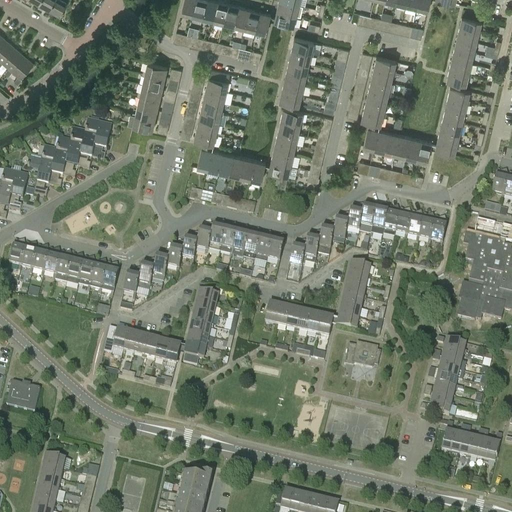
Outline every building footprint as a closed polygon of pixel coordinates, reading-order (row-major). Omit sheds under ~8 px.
[(49,8),(54,0),(40,0),(39,3),(49,8)] [(54,0),(49,8),(61,15),(69,0),(54,0)] [(188,17),(191,18),(195,0),(183,0),(181,12),(189,14),(188,17)] [(202,18),(206,0),(195,0),(191,18),(193,18),(194,16),(202,18)] [(206,0),(202,18),(211,20),(210,23),(212,23),(218,0),(216,0),(206,0)] [(214,24),(215,21),(224,23),(228,3),(218,0),(212,23),(214,24)] [(297,12),(299,4),(282,0),(279,0),(277,10),(299,15),(299,14),(297,14),(297,12)] [(407,0),(406,6),(415,8),(414,10),(416,11),(419,0),(407,0)] [(418,11),(419,9),(428,11),(430,0),(419,0),(416,11),(418,11)] [(233,28),(239,5),(228,3),(224,23),(232,25),(231,28),(233,28)] [(236,26),(245,28),(250,8),(239,5),(233,28),(235,29),(236,26)] [(245,28),(253,30),(252,33),(255,33),(260,11),(250,8),(245,28)] [(298,18),(299,15),(277,10),(274,21),(294,26),(296,18),(298,18)] [(257,34),(257,31),(266,33),(271,13),(260,11),(255,33),(257,34)] [(459,28),(481,33),(482,31),(480,30),(482,22),(462,17),(459,28)] [(402,24),(399,34),(410,37),(412,27),(402,24)] [(481,33),(459,28),(457,38),(477,43),(479,35),(481,35),(481,33)] [(295,37),(292,48),(314,53),(314,52),(312,51),(314,42),(295,37)] [(0,62),(14,47),(4,38),(0,43),(0,62)] [(477,43),(457,38),(454,49),(476,54),(477,52),(474,51),(477,43)] [(242,59),(244,49),(246,45),(241,44),(240,48),(237,58),(242,59)] [(8,68),(9,68),(5,73),(6,75),(23,55),(14,47),(0,62),(0,66),(3,63),(8,68)] [(289,59),(309,63),(311,55),(313,56),(314,53),(292,48),(289,59)] [(476,54),(454,49),(452,59),(471,64),(473,56),(476,56),(476,54)] [(33,64),(23,55),(6,75),(8,76),(12,71),(18,77),(14,82),(18,85),(22,79),(20,78),(33,64)] [(377,56),(374,67),(396,72),(396,70),(394,70),(397,61),(377,56)] [(309,63),(289,59),(287,69),(306,74),(309,63)] [(471,64),(452,59),(449,70),(471,75),(471,73),(469,73),(471,64)] [(147,62),(145,71),(143,71),(143,72),(165,77),(167,66),(147,62)] [(372,78),(391,82),(393,75),(395,75),(396,72),(374,67),(372,78)] [(230,73),(210,69),(206,87),(228,92),(229,90),(226,90),(230,73)] [(306,74),(287,69),(284,79),(304,84),(306,76),(306,74)] [(471,75),(449,70),(447,81),(466,85),(468,77),(470,77),(471,75)] [(142,84),(162,88),(165,77),(143,72),(142,75),(144,75),(142,84)] [(389,91),(391,82),(372,78),(369,88),(391,93),(391,92),(389,91)] [(302,92),(304,84),(284,79),(282,90),(304,95),(304,94),(302,93),(302,92)] [(142,84),(140,92),(138,92),(138,93),(160,98),(162,88),(142,84)] [(448,97),(470,102),(470,100),(468,100),(470,91),(450,86),(448,97)] [(203,98),(223,102),(225,94),(228,95),(228,92),(206,87),(203,98)] [(367,99),(387,103),(388,95),(390,96),(391,93),(369,88),(367,99)] [(303,98),(304,95),(282,90),(279,101),(299,105),(301,98),(303,98)] [(339,92),(329,90),(327,96),(337,98),(339,92)] [(137,104),(157,109),(160,98),(138,93),(137,96),(139,96),(137,104)] [(470,102),(448,97),(445,108),(465,112),(467,104),(469,105),(470,102)] [(201,108),(223,113),(224,111),(221,111),(223,102),(203,98),(201,108)] [(384,112),(387,103),(367,99),(364,109),(386,114),(386,113),(384,112)] [(137,104),(135,114),(133,113),(133,114),(155,119),(157,109),(137,104)] [(303,121),(301,121),(304,111),(284,107),(281,118),(303,123),(303,121)] [(199,118),(218,123),(220,115),(223,116),(223,113),(201,108),(199,118)] [(463,121),(465,112),(445,108),(443,118),(465,123),(465,122),(463,121)] [(381,125),(383,117),(385,117),(386,114),(364,109),(361,120),(381,125)] [(155,119),(133,114),(130,114),(128,125),(152,130),(155,119)] [(219,134),(219,132),(217,131),(218,123),(199,118),(196,129),(219,134)] [(299,133),(300,126),(302,126),(303,123),(281,118),(279,128),(299,133)] [(465,123),(443,118),(440,129),(464,134),(466,124),(464,124),(465,123)] [(98,135),(93,157),(93,159),(104,161),(106,155),(102,154),(104,146),(107,147),(112,125),(89,120),(86,132),(98,135)] [(373,152),(379,129),(368,127),(363,146),(372,149),(371,151),(373,152)] [(296,142),(299,133),(279,128),(276,138),(298,144),(298,142),(296,142)] [(84,144),(78,165),(78,168),(90,171),(91,164),(88,163),(90,156),(93,157),(98,135),(86,132),(74,129),(72,141),(84,144)] [(218,137),(219,134),(196,129),(194,140),(214,144),(215,136),(218,137)] [(376,150),(384,152),(389,132),(379,129),(373,152),(375,152),(376,150)] [(458,142),(460,134),(464,135),(464,134),(440,129),(438,139),(459,144),(460,143),(458,142)] [(389,132),(384,152),(393,154),(392,156),(394,157),(400,134),(389,132)] [(400,134),(394,157),(397,157),(397,155),(405,157),(410,137),(400,134)] [(327,139),(317,137),(316,143),(326,146),(327,139)] [(410,137),(405,157),(414,159),(413,161),(415,162),(421,140),(410,137)] [(84,144),(72,141),(60,138),(57,150),(69,153),(63,177),(75,179),(77,173),(74,172),(75,165),(78,165),(84,144)] [(294,154),(295,147),(297,147),(298,144),(276,138),(274,149),(294,154)] [(459,144),(438,139),(435,150),(455,155),(457,147),(459,147),(459,144)] [(432,142),(421,140),(415,162),(418,162),(418,160),(427,162),(432,142)] [(206,168),(208,169),(212,149),(202,146),(197,166),(206,168)] [(55,162),(50,183),(49,186),(61,188),(62,182),(59,181),(61,173),(64,174),(63,177),(69,153),(57,150),(45,147),(43,159),(55,162)] [(210,169),(219,171),(223,151),(212,149),(208,169),(210,169)] [(291,163),(294,154),(274,149),(271,159),(293,164),(294,164),(291,163)] [(219,171),(229,174),(234,154),(223,151),(219,171)] [(229,174),(240,176),(244,156),(234,154),(229,174)] [(240,176),(250,179),(255,159),(244,156),(240,176)] [(40,171),(36,189),(35,193),(34,195),(46,197),(48,191),(45,190),(47,183),(50,183),(55,162),(43,159),(31,157),(28,169),(40,171)] [(322,160),(312,158),(311,164),(321,167),(322,160)] [(266,161),(255,159),(250,179),(261,181),(266,161)] [(281,174),(288,176),(288,175),(289,175),(290,168),(292,168),(293,164),(271,159),(268,171),(281,174)] [(318,178),(308,176),(310,170),(305,168),(305,170),(299,168),(297,174),(308,177),(307,181),(317,183),(318,178)] [(5,170),(2,182),(14,185),(9,209),(21,212),(22,205),(19,204),(21,197),(24,197),(29,176),(5,170)] [(497,170),(496,176),(492,193),(502,196),(501,200),(503,200),(504,196),(508,179),(501,177),(499,170),(497,170)] [(288,176),(281,174),(278,186),(285,188),(288,176)] [(0,219),(6,220),(7,214),(4,213),(6,206),(9,206),(8,209),(9,209),(14,185),(2,182),(0,181),(0,219)] [(366,201),(365,207),(363,213),(361,225),(370,227),(369,230),(370,231),(370,233),(371,233),(377,209),(370,208),(368,201),(366,201)] [(485,202),(484,210),(499,213),(501,206),(485,202)] [(378,203),(377,209),(371,233),(372,233),(371,237),(373,238),(373,235),(382,237),(388,212),(382,211),(380,204),(378,203)] [(353,205),(352,211),(351,214),(349,215),(350,219),(349,223),(347,233),(358,236),(360,225),(361,225),(363,213),(357,212),(355,205),(353,205)] [(400,215),(394,213),(392,207),(390,206),(388,212),(382,237),(383,237),(384,235),(394,238),(396,232),(400,215)] [(401,209),(400,215),(396,232),(405,235),(404,238),(407,239),(407,235),(412,217),(405,216),(403,209),(401,209)] [(413,212),(412,217),(407,235),(417,237),(416,241),(418,242),(419,238),(423,220),(417,219),(415,212),(413,212)] [(338,214),(337,220),(336,223),(334,224),(335,228),(334,232),(333,238),(343,240),(342,243),(344,244),(347,233),(349,223),(343,222),(341,214),(338,214)] [(435,223),(429,221),(426,215),(424,214),(423,220),(419,238),(428,240),(428,244),(430,244),(431,241),(435,223)] [(436,217),(435,223),(431,241),(440,243),(439,246),(441,247),(447,225),(440,224),(438,217),(436,217)] [(511,227),(477,219),(474,233),(466,232),(463,245),(469,247),(465,261),(474,263),(468,285),(463,284),(459,301),(461,301),(457,318),(475,322),(475,320),(481,321),(482,315),(502,320),(502,319),(503,314),(504,309),(511,311),(511,227)] [(221,253),(227,224),(226,230),(220,229),(218,222),(216,221),(213,233),(209,250),(221,253)] [(334,232),(328,230),(327,224),(324,223),(322,232),(320,233),(321,237),(320,241),(317,253),(329,256),(333,238),(334,232)] [(199,237),(198,242),(197,248),(206,250),(205,254),(208,255),(209,250),(213,233),(207,231),(205,225),(202,224),(200,233),(198,234),(199,237)] [(237,233),(232,232),(230,224),(227,224),(221,253),(231,256),(230,259),(232,259),(233,254),(234,251),(239,226),(237,233)] [(249,236),(243,234),(241,227),(239,226),(234,251),(243,253),(242,258),(244,259),(251,229),(249,236)] [(261,238),(255,237),(253,230),(251,229),(244,259),(256,262),(262,232),(261,238)] [(272,241),(267,240),(265,233),(262,232),(256,262),(267,265),(268,263),(268,259),(269,259),(274,235),(272,241)] [(309,232),(308,238),(308,241),(305,242),(306,247),(306,250),(302,266),(305,266),(306,263),(315,265),(317,253),(320,241),(314,240),(312,233),(309,232)] [(188,233),(186,239),(186,242),(184,243),(185,247),(184,251),(183,257),(192,259),(191,262),(194,263),(197,248),(198,242),(192,241),(190,234),(188,233)] [(274,235),(269,259),(278,261),(277,265),(279,265),(284,244),(278,243),(277,235),(274,235)] [(26,250),(19,248),(18,241),(15,240),(9,264),(19,266),(18,270),(21,271),(27,243),(26,250)] [(301,271),(302,266),(306,250),(299,249),(297,242),(295,241),(290,265),(300,267),(299,270),(301,271)] [(173,242),(172,249),(171,251),(169,252),(170,256),(169,260),(168,266),(177,268),(177,272),(179,272),(183,257),(184,251),(177,250),(176,243),(173,242)] [(27,243),(21,271),(22,267),(31,269),(30,273),(32,273),(37,252),(31,251),(31,250),(29,244),(27,243)] [(39,246),(37,252),(32,273),(33,269),(43,271),(42,276),(44,276),(49,255),(43,254),(41,246),(39,246)] [(51,249),(49,255),(44,276),(45,272),(55,274),(54,278),(56,279),(61,258),(54,256),(53,249),(51,249)] [(156,264),(155,269),(152,280),(164,283),(164,281),(165,281),(168,266),(169,260),(164,259),(161,251),(159,251),(157,260),(155,261),(156,264)] [(62,252),(61,258),(56,279),(55,281),(67,284),(72,261),(66,259),(65,252),(62,252)] [(74,255),(72,261),(67,284),(79,287),(86,257),(84,264),(78,262),(76,255),(74,255)] [(86,257),(79,287),(79,285),(89,288),(88,292),(90,292),(96,266),(90,265),(88,258),(86,257)] [(97,260),(96,266),(90,292),(91,288),(100,291),(99,295),(101,295),(109,263),(107,269),(101,268),(99,261),(97,260)] [(149,292),(152,280),(155,269),(149,267),(147,260),(144,260),(142,269),(140,270),(141,273),(139,283),(138,289),(149,292)] [(119,272),(113,271),(111,264),(109,263),(101,295),(102,291),(112,293),(111,298),(113,298),(114,293),(119,272)] [(349,273),(371,278),(371,276),(369,276),(371,267),(351,263),(349,273)] [(130,269),(128,275),(124,293),(134,295),(133,299),(135,299),(138,289),(139,283),(141,273),(140,278),(134,276),(132,269),(130,269)] [(371,278),(349,273),(346,284),(366,288),(368,280),(370,280),(371,278)] [(364,298),(364,297),(366,288),(346,284),(344,295),(366,300),(366,298),(364,298)] [(37,297),(38,289),(29,287),(28,295),(37,297)] [(218,304),(220,296),(200,291),(197,301),(219,307),(219,305),(218,304)] [(366,300),(344,295),(342,305),(361,310),(363,302),(365,302),(366,300)] [(195,312),(215,317),(216,309),(218,309),(219,307),(197,301),(195,312)] [(266,323),(274,325),(274,327),(275,328),(280,305),(270,303),(266,323)] [(97,305),(96,314),(108,316),(109,307),(97,305)] [(278,328),(279,326),(286,328),(291,308),(280,305),(275,328),(278,328)] [(359,319),(359,318),(361,310),(342,305),(339,316),(361,321),(362,319),(359,319)] [(286,328),(295,330),(295,332),(296,333),(301,310),(291,308),(286,328)] [(299,333),(300,331),(307,333),(312,313),(301,310),(296,333),(299,333)] [(212,326),(215,317),(195,312),(192,322),(214,328),(214,326),(212,326)] [(315,334),(317,335),(316,337),(317,338),(322,315),(312,313),(307,333),(315,334)] [(321,338),(321,336),(329,338),(334,318),(322,315),(317,338),(321,338)] [(361,321),(339,316),(337,327),(356,331),(358,323),(361,324),(361,321)] [(190,333),(210,338),(211,331),(213,331),(214,328),(192,322),(190,333)] [(112,354),(114,349),(122,351),(121,354),(123,354),(124,351),(129,332),(118,329),(118,330),(110,328),(104,352),(112,354)] [(129,332),(124,351),(135,354),(139,335),(129,332)] [(207,347),(210,338),(190,333),(187,344),(209,349),(209,347),(207,347)] [(139,335),(135,354),(143,356),(145,357),(150,337),(139,335)] [(150,337),(145,357),(147,357),(156,360),(160,340),(150,337)] [(164,362),(166,362),(171,343),(160,340),(156,360),(164,362)] [(467,355),(467,353),(464,352),(466,345),(447,340),(444,349),(467,355)] [(182,345),(171,343),(166,362),(168,363),(177,365),(182,345)] [(187,344),(184,355),(185,355),(184,363),(197,366),(199,359),(204,360),(206,351),(208,352),(209,349),(187,344)] [(378,366),(381,351),(377,350),(377,348),(358,344),(358,346),(349,344),(346,358),(354,360),(354,363),(373,367),(373,365),(378,366)] [(442,358),(462,363),(463,357),(466,357),(467,355),(444,349),(442,358)] [(460,369),(462,363),(442,358),(440,367),(460,372),(460,369)] [(125,363),(123,372),(122,376),(129,378),(130,373),(129,373),(131,365),(125,363)] [(438,375),(462,381),(464,373),(461,372),(460,372),(440,367),(438,375)] [(118,372),(107,369),(106,370),(104,377),(116,380),(118,372)] [(456,387),(457,380),(462,382),(462,381),(438,375),(436,384),(458,390),(458,388),(456,387)] [(481,377),(479,386),(485,387),(487,378),(481,377)] [(12,382),(6,406),(34,413),(40,389),(12,382)] [(434,393),(453,398),(455,392),(457,392),(458,390),(436,384),(434,393)] [(452,405),(453,398),(434,393),(432,402),(454,407),(454,405),(452,405)] [(454,407),(432,402),(429,411),(449,416),(451,409),(453,410),(454,407)] [(454,424),(448,423),(441,421),(440,421),(439,425),(448,427),(447,429),(452,430),(454,424)] [(450,456),(456,434),(447,432),(442,451),(448,453),(448,455),(450,456)] [(460,455),(465,436),(456,434),(450,456),(452,456),(453,454),(460,455)] [(468,460),(473,438),(465,436),(460,455),(466,457),(465,460),(468,460)] [(477,460),(482,440),(473,438),(468,460),(470,461),(471,458),(477,460)] [(486,464),(491,442),(482,440),(477,460),(484,461),(483,464),(486,464)] [(491,442),(486,464),(487,465),(488,462),(495,464),(500,444),(491,442)] [(46,455),(43,466),(69,472),(71,462),(66,460),(46,455)] [(62,477),(63,473),(65,474),(66,471),(69,472),(43,466),(41,477),(64,482),(65,478),(62,477)] [(99,468),(90,466),(88,470),(84,469),(82,475),(97,478),(99,468)] [(446,467),(445,473),(444,477),(453,479),(454,475),(456,470),(446,467)] [(186,477),(177,511),(201,511),(209,483),(212,484),(213,478),(210,477),(211,473),(201,471),(193,469),(191,478),(186,477)] [(59,490),(60,486),(64,486),(65,482),(64,482),(41,477),(38,487),(61,492),(61,491),(59,490)] [(56,503),(58,494),(60,495),(61,492),(38,487),(36,498),(56,503)] [(280,510),(288,511),(287,511),(289,511),(295,493),(285,490),(281,507),(280,510)] [(295,493),(289,511),(299,511),(303,495),(295,493)] [(299,511),(308,511),(312,497),(303,495),(299,511)] [(312,497),(308,511),(317,511),(321,499),(312,497)] [(55,511),(54,511),(56,503),(36,498),(33,509),(48,511),(55,511)] [(317,511),(327,511),(330,501),(321,499),(317,511)] [(330,501),(327,511),(339,511),(340,511),(337,511),(339,504),(330,501)]
